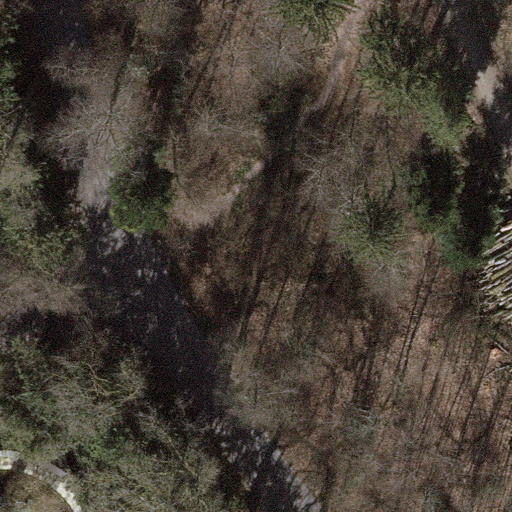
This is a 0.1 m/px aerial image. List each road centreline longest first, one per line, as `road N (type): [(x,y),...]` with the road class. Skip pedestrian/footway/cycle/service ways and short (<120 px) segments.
road 1 (residential): [(131,235),(181,335),(298,511)]
road 2 (residential): [(67,0),(131,235)]
road 3 (residential): [(0,349),(131,235)]
road 4 (track): [(464,0),(511,127)]
